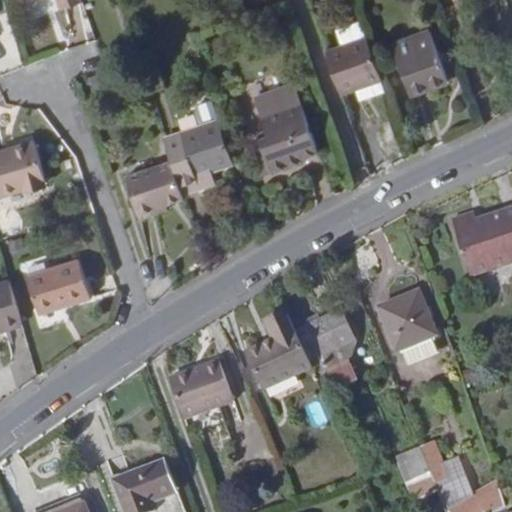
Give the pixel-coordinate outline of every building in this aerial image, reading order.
[(199,30),(189,33),(193,45),(202,41),(199,30)] [(436,52),(429,35),(393,51),(413,95),(448,80),(440,63),(444,55),(436,52)] [(340,98),(385,83),(370,42),(369,40),(325,54),(331,70),(340,98)] [(137,60),(150,99),(164,94),(151,56),(137,60)] [(269,140),(280,173),(309,163),(308,159),(319,155),(303,109),(269,121),(275,138),(269,140)] [(184,199),(202,193),(198,180),(213,175),(234,168),(220,128),(166,146),(171,160),(184,199)] [(267,177),(280,173),(269,140),(257,144),(267,177)] [(36,144),(0,154),(0,198),(0,200),(48,185),(36,144)] [(171,160),(168,161),(181,200),(184,199),(171,160)] [(161,183),(168,204),(181,200),(168,161),(158,165),(159,167),(146,172),(150,186),(161,183)] [(151,209),(168,204),(161,183),(150,186),(146,172),(159,167),(158,165),(138,172),(151,209)] [(141,219),(153,215),(151,209),(138,172),(126,176),(141,219)] [(198,180),(202,193),(217,189),(213,175),(198,180)] [(170,210),(168,204),(151,209),(153,215),(170,210)] [(463,212),(443,219),(462,276),(511,258),(511,214),(508,204),(465,218),(463,212)] [(82,276),(29,292),(40,331),(93,315),(82,276)] [(434,340),(418,296),(385,308),(400,351),(434,340)] [(252,342),(266,380),(317,361),(315,356),(303,325),(296,307),(275,315),(281,331),(252,342)] [(315,356),(344,345),(358,340),(347,309),(303,325),(315,356)] [(10,319),(0,321),(0,367),(21,361),(10,319)] [(266,380),(252,342),(238,347),(251,385),(266,380)] [(320,371),(331,368),(349,360),(344,345),(315,356),(317,361),(320,371)] [(225,356),(177,373),(191,414),(239,397),(225,356)] [(331,368),(340,389),(357,382),(349,360),(331,368)] [(320,371),(328,393),(340,389),(331,368),(320,371)] [(429,442),(417,446),(431,484),(442,480),(437,466),(429,442)] [(163,458),(146,465),(158,498),(161,496),(169,493),(177,489),(163,458)] [(458,458),(437,466),(442,480),(431,484),(440,511),(448,511),(474,499),(458,458)] [(131,509),(158,498),(146,465),(118,477),(131,509)] [(508,511),(499,487),(474,499),(448,511),(508,511)] [(161,496),(165,505),(173,502),(169,493),(161,496)] [(88,511),(82,496),(64,503),(67,510),(62,511),(88,511)] [(132,511),(149,511),(162,507),(158,498),(131,509),(132,511)] [(42,511),(62,511),(67,510),(64,503),(42,511)]
